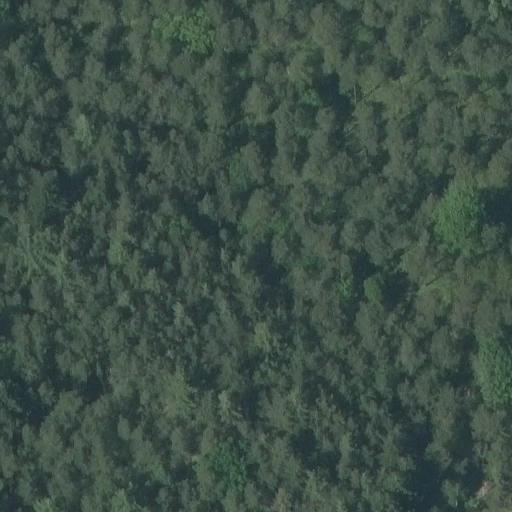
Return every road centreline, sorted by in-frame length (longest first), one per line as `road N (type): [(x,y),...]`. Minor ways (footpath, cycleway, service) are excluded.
road 1 (track): [(0,67),(442,496)]
road 2 (track): [(444,493),(511,379)]
